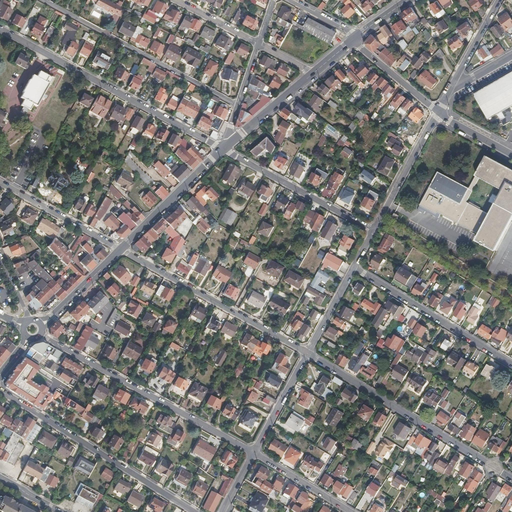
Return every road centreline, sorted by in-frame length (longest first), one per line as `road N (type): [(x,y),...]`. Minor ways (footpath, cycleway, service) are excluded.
road 1 (residential): [(0,29),(223,148)]
road 2 (residential): [(253,451),(41,332)]
road 3 (residential): [(511,478),(307,352)]
road 4 (residential): [(0,389),(194,511)]
road 5 (residential): [(41,0),(237,106)]
road 6 (residential): [(121,249),(307,352)]
road 7 (residential): [(354,266),(511,364)]
road 8 (residential): [(223,148),(373,230)]
road 9 (secondary): [(223,148),(121,249)]
road 10 (residential): [(121,249),(0,182)]
road 11 (residential): [(373,230),(438,113)]
